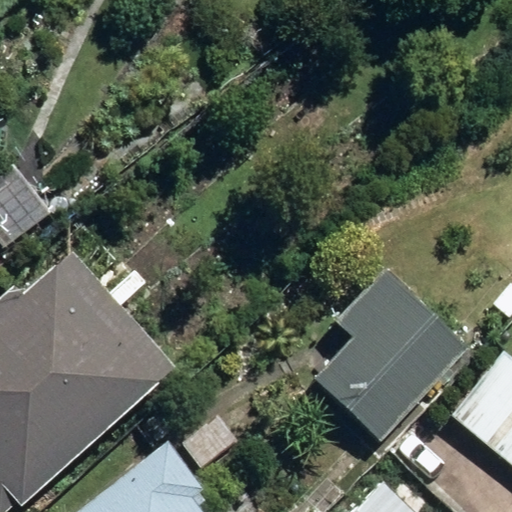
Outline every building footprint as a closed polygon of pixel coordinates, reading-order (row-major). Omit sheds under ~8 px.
[(0,249),(6,257),(46,227),(0,166),(0,249)] [(26,511),(168,379),(148,358),(176,331),(129,281),(101,307),(60,264),(17,304),(11,298),(6,292),(0,297),(0,511),(8,511),(11,510),(13,511),(26,511)] [(289,374),(373,452),(464,354),(380,276),(289,374)] [(511,354),(508,352),(449,428),(511,476),(511,354)] [(197,511),(199,511),(148,455),(84,511),(197,511)] [(404,511),(381,487),(355,511),(404,511)]
